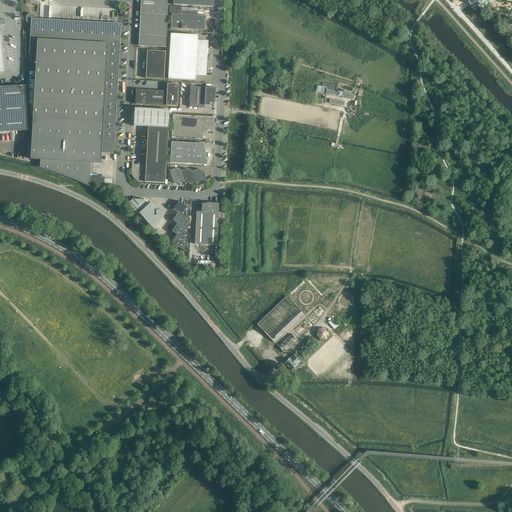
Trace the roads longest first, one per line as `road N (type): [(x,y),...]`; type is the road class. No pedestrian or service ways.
road 1 (unclassified): [(133,0),(124,183),(134,191),(202,195),(212,193),(218,177),(220,0)]
road 2 (unclassified): [(354,462),(249,370),(110,217),(63,190),(0,171)]
road 3 (tertiary): [(345,511),(111,284),(59,246),(0,219)]
road 4 (unknown): [(462,236),(353,192),(217,184)]
